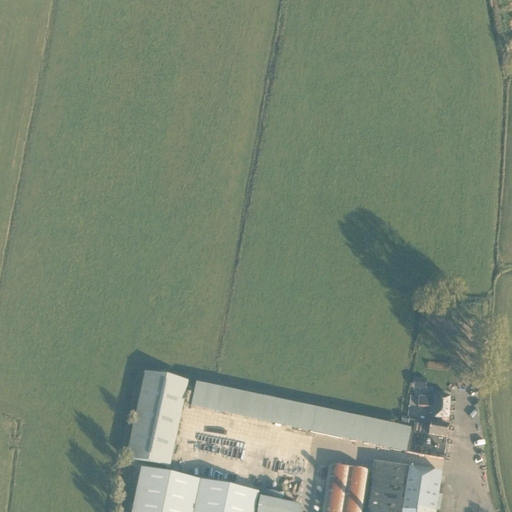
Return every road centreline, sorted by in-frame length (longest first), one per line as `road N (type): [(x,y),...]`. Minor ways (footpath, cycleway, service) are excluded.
road 1 (unknown): [(316,439),(447,461),(439,511)]
road 2 (unknown): [(316,439),(195,415)]
